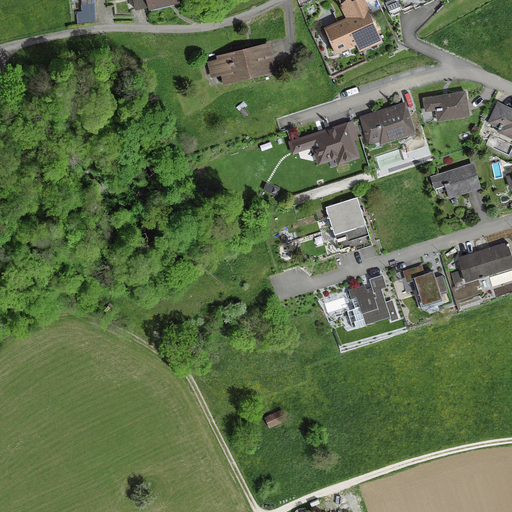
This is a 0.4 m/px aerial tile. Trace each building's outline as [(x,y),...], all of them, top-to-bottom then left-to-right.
[(132,0),(135,10),(178,0),(177,0),(132,0)] [(333,13),(338,24),(324,31),(333,52),(357,42),(361,49),(379,41),(364,7),(373,3),(372,1),(374,0),(358,0),(350,4),(348,0),(346,0),(340,5),(333,13)] [(428,0),(391,0),(384,3),(391,17),(398,14),(428,0)] [(240,79),(273,70),(267,45),(235,53),(235,52),(218,56),(225,84),(240,80),(240,79)] [(451,115),(467,112),(464,93),(423,99),(425,111),(435,109),(437,120),(451,118),(451,115)] [(511,137),(511,110),(497,104),(488,124),(499,129),(498,131),(511,137)] [(374,118),(372,115),(361,119),(369,143),(380,139),(381,142),(412,132),(403,105),(389,109),(390,113),(374,118)] [(243,108),(240,111),(244,116),(248,113),(243,108)] [(356,138),(351,123),(310,137),(319,163),(341,155),(343,161),(356,157),(351,140),(356,138)] [(298,141),(290,143),(293,152),(301,149),(298,141)] [(461,190),(478,185),(471,165),(431,178),(435,189),(445,186),(449,197),(462,193),(461,190)] [(328,218),(331,227),(362,217),(356,197),(325,207),(328,216),(326,217),(326,219),(328,218)] [(331,229),(334,237),(366,227),(362,217),(331,227),(329,227),(330,229),(331,229)] [(371,245),(366,227),(334,237),(333,238),(333,239),(335,239),(337,247),(336,248),(337,250),(338,250),(339,253),(361,246),(361,248),(371,245)] [(511,266),(511,262),(506,243),(457,258),(465,281),(480,276),(480,279),(483,278),(482,276),(511,266)] [(439,292),(445,290),(442,279),(435,281),(432,272),(422,275),(419,268),(404,272),(407,281),(411,279),(420,307),(441,301),(439,292)] [(380,289),(366,293),(363,286),(348,291),(350,299),(356,297),(359,307),(346,311),(351,328),(389,317),(390,321),(397,319),(393,304),(386,307),(380,289)] [(264,418),(268,427),(285,419),(281,411),(264,418)]
